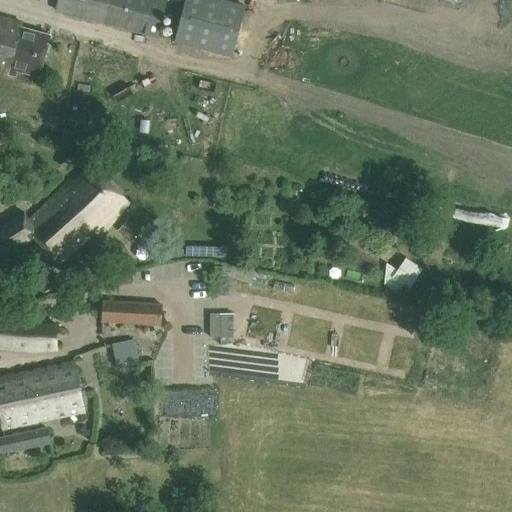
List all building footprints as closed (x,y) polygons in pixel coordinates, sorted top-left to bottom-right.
[(166,0),(57,0),(55,11),(156,37),(166,0)] [(177,43),(238,50),(242,14),(181,7),(177,43)] [(19,28),(21,23),(0,16),(0,72),(13,76),(15,70),(38,77),(49,36),(19,28)] [(89,166),(74,183),(70,180),(28,222),(23,213),(0,227),(0,258),(33,238),(58,263),(91,234),(99,236),(127,204),(89,166)] [(141,232),(128,220),(118,231),(131,242),(141,232)] [(391,277),(408,289),(421,269),(405,258),(391,277)] [(42,283),(43,287),(49,291),(62,287),(58,277),(42,283)] [(101,300),(100,322),(160,326),(161,304),(101,300)] [(0,348),(56,349),(56,321),(0,321),(0,348)] [(139,364),(134,340),(110,345),(115,369),(139,364)] [(2,429),(84,412),(73,362),(0,377),(0,422),(2,429)] [(0,437),(0,453),(11,452),(50,444),(46,428),(0,437)]
